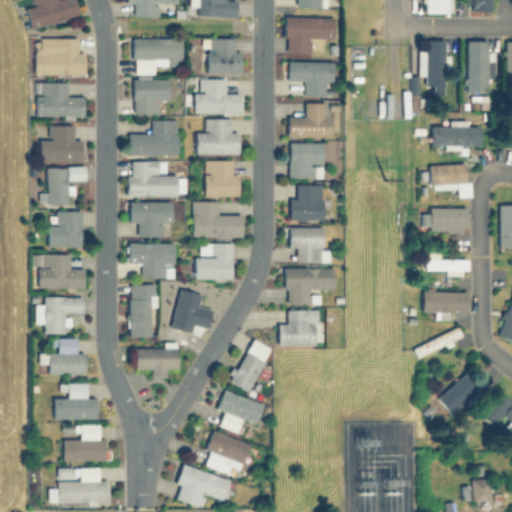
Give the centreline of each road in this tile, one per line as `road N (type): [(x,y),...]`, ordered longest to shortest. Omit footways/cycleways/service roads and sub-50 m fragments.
road 1 (residential): [(139,511),(139,449),(105,350),(104,40),(96,0)]
road 2 (residential): [(262,0),(259,260),(162,427),(139,449)]
road 3 (residential): [(511,171),(487,172),(478,183),(479,326),(484,342),(511,366)]
road 4 (residential): [(392,0),(417,24),(511,25)]
